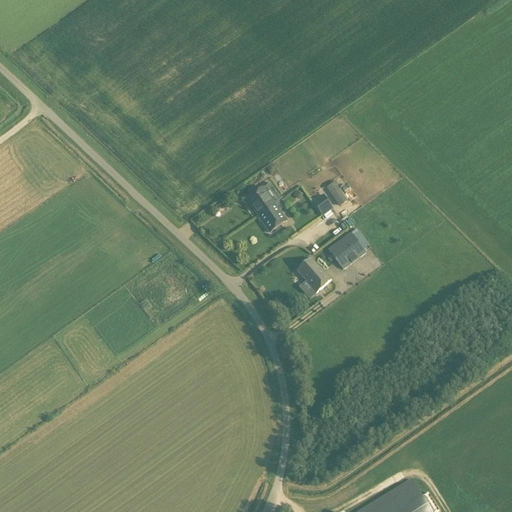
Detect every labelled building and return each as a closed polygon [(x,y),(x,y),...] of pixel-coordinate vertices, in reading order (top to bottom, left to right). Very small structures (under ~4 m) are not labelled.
[(347,202),(336,186),(328,192),(339,208),(347,202)] [(291,220),(263,190),(248,203),(276,234),(291,220)] [(333,210),(323,196),(312,203),(322,217),(333,210)] [(351,233),(328,251),(343,272),(366,254),(354,237),(351,234),(351,233)] [(320,270),(311,260),(298,272),(307,282),(306,283),(316,294),(331,280),(321,269),(320,270)] [(431,511),(413,482),(362,511),(431,511)]
